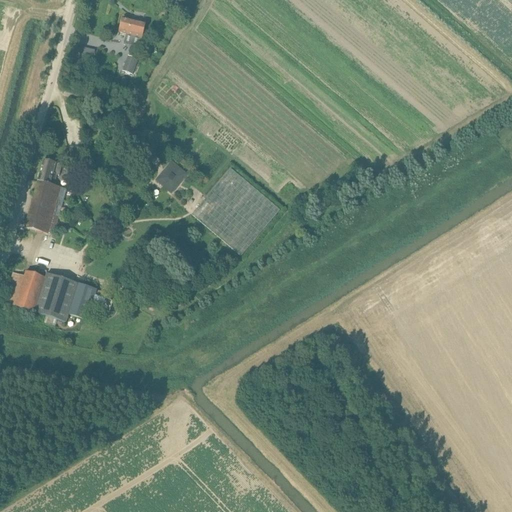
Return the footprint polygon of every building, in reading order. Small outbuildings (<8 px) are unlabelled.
[(176,3),(173,7),(179,13),(183,9),(176,3)] [(142,38),(145,23),(123,18),(119,33),(142,38)] [(128,56),(122,72),(132,76),(138,60),(128,56)] [(25,229),(45,235),(53,237),(56,225),(58,218),(63,202),(70,204),(73,192),(66,190),(53,186),(56,175),(59,176),(61,167),(59,166),(59,165),(43,161),(40,172),(38,174),(37,177),(38,179),(25,229)] [(166,168),(155,181),(171,195),(182,182),(188,175),(171,161),(166,168)] [(241,257),(253,243),(280,211),(231,170),(192,215),(241,257)] [(8,305),(45,317),(56,283),(57,278),(46,274),(45,279),(30,274),(25,272),(23,277),(17,275),(8,305)] [(56,283),(45,317),(66,324),(68,316),(73,317),(88,322),(92,308),(109,314),(113,303),(99,298),(101,292),(80,285),(57,278),(56,283)]
